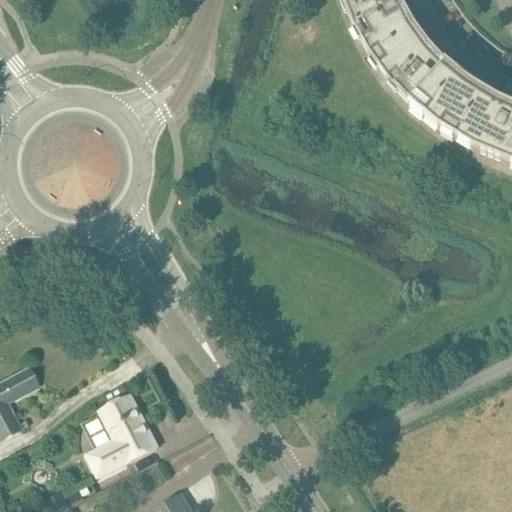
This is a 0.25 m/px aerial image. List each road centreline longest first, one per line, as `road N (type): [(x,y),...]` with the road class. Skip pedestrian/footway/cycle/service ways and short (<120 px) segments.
road 1 (unclassified): [(290,474),(511,367)]
road 2 (secondary): [(290,474),(190,326)]
road 3 (secondary): [(95,226),(190,326)]
road 4 (secondary): [(190,326),(175,279),(128,204)]
